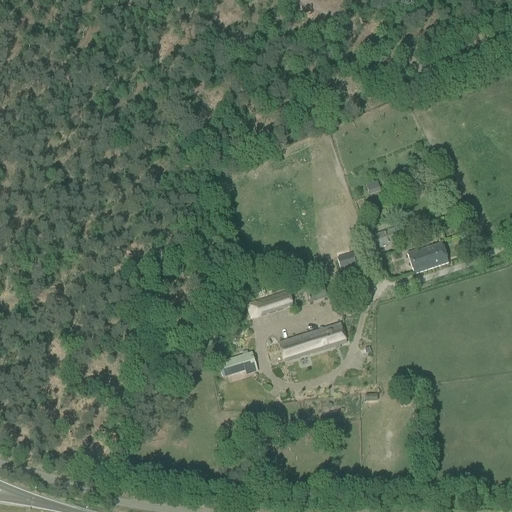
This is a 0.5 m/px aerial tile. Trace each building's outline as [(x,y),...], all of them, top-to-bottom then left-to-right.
[(392,177),(385,179),(387,182),(392,199),(406,194),(405,192),(420,187),(413,170),(401,174),(400,172),(391,175),(392,177)] [(365,185),(368,195),(376,192),(373,182),(365,185)] [(374,236),(376,240),(379,249),(406,240),(402,230),(403,230),(402,226),(374,236)] [(407,256),(410,266),(414,276),(448,264),(441,244),(407,256)] [(356,267),(355,264),(353,259),(338,263),(341,272),(346,270),(356,267)] [(280,296),(247,307),(251,321),(261,318),(260,317),(284,309),(293,307),(289,294),(280,296)] [(340,325),(331,328),(277,344),(283,363),(346,344),(340,325)] [(258,372),(252,353),(218,364),(223,380),(245,373),(246,376),(258,372)]
